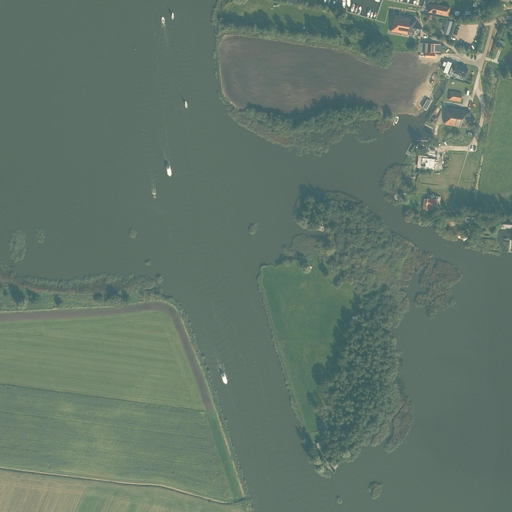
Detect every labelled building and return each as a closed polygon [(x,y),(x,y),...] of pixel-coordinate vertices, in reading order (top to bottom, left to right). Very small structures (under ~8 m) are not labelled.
[(430,3),(428,12),(448,16),(450,9),(442,7),(442,5),(430,3)] [(390,31),(410,35),(410,34),(413,35),(414,30),(421,31),(421,26),(415,25),(416,19),(413,19),(413,18),(395,15),(394,19),(393,19),(390,31)] [(453,22),(445,20),(443,24),(447,26),(445,33),(449,34),(453,22)] [(427,48),(427,43),(418,43),(418,51),(427,52),(427,48)] [(434,43),(427,43),(427,48),(427,52),(434,52),(439,52),(439,44),(434,44),(434,43)] [(447,73),(451,63),(447,61),(443,71),(447,73)] [(456,65),(453,63),(449,74),(453,76),(454,73),(464,77),(468,69),(457,64),(456,65)] [(448,100),(460,102),(461,93),(450,91),(448,100)] [(427,99),(422,108),(426,111),(431,102),(427,99)] [(470,117),(470,112),(465,111),(465,110),(446,107),(444,120),(445,120),(444,124),(463,127),(463,126),(466,127),(467,121),(473,122),(474,117),(470,117)] [(433,119),(437,112),(434,110),(428,121),(433,123),(435,120),(433,119)] [(435,158),(418,156),(418,157),(420,157),(419,165),(419,169),(420,166),(433,167),(433,163),(434,163),(434,161),(433,161),(433,158),(435,159),(435,158)] [(426,205),(436,207),(437,200),(427,198),(426,205)] [(476,213),(466,212),(465,219),(472,220),(471,223),(474,223),(475,221),(476,213)] [(503,227),(511,227),(511,233),(511,238),(511,220),(504,220),(503,227)] [(339,273),(330,269),(327,274),(336,279),(339,273)] [(324,418),(317,420),(319,429),(326,428),(324,418)] [(322,440),(314,442),(316,450),(324,447),(322,440)]
